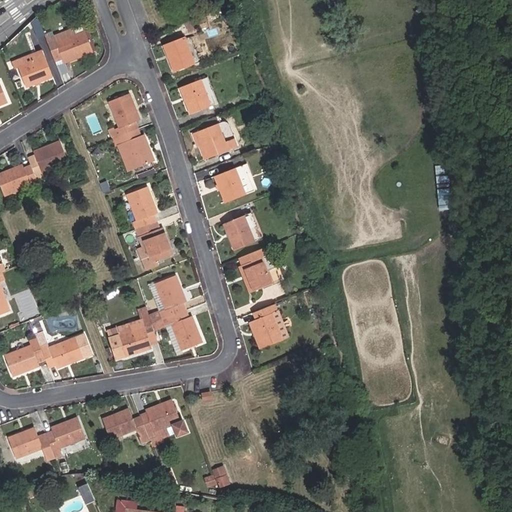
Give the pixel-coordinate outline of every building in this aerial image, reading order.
[(72,29),(54,36),(46,40),(55,62),(62,59),(64,63),(93,52),(85,31),(74,35),(72,29)] [(185,37),(164,45),(175,72),(195,63),(192,57),(197,55),(192,43),(188,44),(185,37)] [(45,56),(43,51),(16,61),(18,66),(26,86),(53,76),(45,56)] [(201,79),(180,87),(191,113),(211,106),(201,79)] [(114,127),(109,130),(113,139),(139,128),(136,121),(141,119),(130,93),(110,102),(120,128),(115,129),(114,127)] [(208,158),(238,146),(232,132),(230,124),(229,123),(229,122),(228,122),(228,121),(227,121),(226,121),(225,121),(224,121),(218,124),(198,132),(208,158)] [(144,135),(142,135),(139,128),(113,139),(116,146),(124,143),(134,169),(154,161),(144,135)] [(244,143),(238,129),(232,132),(238,146),(244,143)] [(34,151),(35,155),(29,157),(31,165),(37,178),(44,175),(43,172),(68,162),(60,141),(34,151)] [(31,185),(31,184),(38,180),(37,178),(31,165),(24,167),(23,164),(0,173),(0,183),(5,196),(31,185)] [(246,195),(236,169),(215,176),(226,203),(246,195)] [(133,222),(136,229),(157,221),(155,215),(158,213),(148,186),(128,194),(138,221),(133,222)] [(253,212),(244,215),(224,223),(235,250),(255,241),(264,238),(261,231),(258,232),(256,228),(259,226),(253,212)] [(474,255),(471,215),(461,216),(464,256),(474,255)] [(163,227),(160,229),(157,221),(136,229),(139,236),(143,235),(153,262),(173,254),(163,227)] [(153,262),(143,235),(139,236),(144,248),(139,249),(147,270),(155,267),(153,262)] [(269,256),(265,247),(240,257),(243,265),(241,266),(252,292),(273,283),(282,279),(276,267),(275,267),(270,255),(269,256)] [(0,281),(5,280),(1,272),(0,272),(0,314),(10,310),(0,286),(0,281)] [(149,286),(159,312),(162,320),(187,310),(184,303),(186,302),(176,275),(156,283),(149,286)] [(96,294),(88,297),(90,303),(98,300),(96,294)] [(278,310),(275,304),(253,312),(256,319),(253,320),(264,347),(283,339),(288,337),(278,310)] [(152,347),(151,344),(158,342),(155,331),(152,323),(150,316),(146,307),(139,309),(143,319),(116,328),(118,336),(111,338),(118,359),(125,357),(152,347)] [(192,315),(189,316),(187,310),(162,320),(152,323),(155,331),(165,327),(166,327),(176,352),(177,356),(183,354),(182,350),(202,342),(192,315)] [(162,320),(159,312),(150,316),(152,323),(162,320)] [(250,322),(261,348),(264,347),(253,320),(250,322)] [(51,341),(44,325),(34,329),(37,338),(39,343),(40,345),(47,343),(51,341)] [(49,348),(47,343),(40,345),(42,350),(46,359),(49,368),(56,365),(57,369),(88,356),(80,335),(49,348)] [(30,341),(32,346),(5,356),(13,376),(40,366),(38,362),(46,359),(42,350),(40,345),(39,343),(37,338),(30,341)] [(204,401),(213,400),(212,392),(202,393),(204,401)] [(180,421),(173,402),(140,415),(150,440),(158,437),(156,432),(174,425),(176,430),(178,435),(189,431),(184,419),(180,421)] [(142,443),(150,440),(140,415),(133,418),(129,409),(103,419),(110,439),(137,430),(142,443)] [(51,427),(53,431),(45,433),(55,458),(63,455),(60,448),(86,438),(78,417),(51,427)] [(176,430),(174,425),(156,432),(158,437),(150,440),(152,445),(164,440),(162,436),(176,430)] [(47,460),(55,458),(45,433),(38,436),(35,427),(8,437),(16,459),(43,448),(47,460)] [(227,474),(226,475),(223,465),(214,468),(221,486),(230,482),(227,474)] [(162,473),(168,488),(168,489),(174,486),(178,485),(178,484),(172,470),(162,473)] [(154,476),(157,485),(168,488),(162,473),(154,476)] [(73,488),(82,484),(79,476),(70,480),(73,488)] [(212,477),(204,480),(207,487),(214,485),(212,477)] [(85,503),(94,500),(89,483),(80,486),(85,503)]
